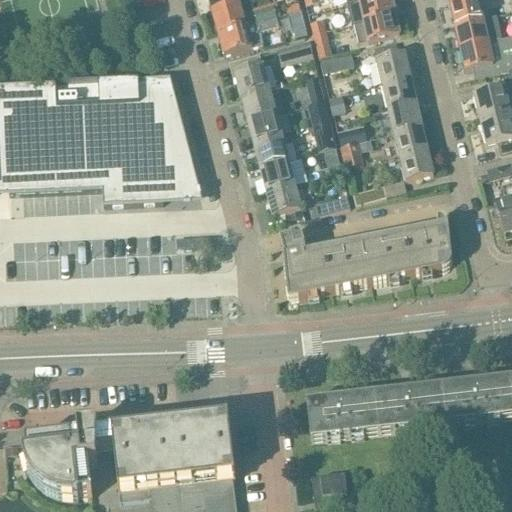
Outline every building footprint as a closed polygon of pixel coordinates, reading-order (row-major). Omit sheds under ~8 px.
[(240,8),(237,0),(207,0),(212,15),(240,8)] [(319,7),(317,0),(305,0),(303,1),(306,10),(319,7)] [(343,0),(346,10),(358,8),(390,0),(343,0)] [(390,0),(358,8),(362,28),(396,19),(391,0),(390,0)] [(451,8),(457,31),(484,25),(478,1),(451,8)] [(297,7),(285,11),(287,19),(299,16),(297,7)] [(246,30),(240,8),(212,15),(219,38),(246,30)] [(253,19),(256,28),(269,24),(276,22),(273,13),(253,19)] [(363,28),(356,29),(361,50),(367,48),(401,41),(396,19),(363,28)] [(269,24),(256,28),(258,37),(272,34),(269,24)] [(310,28),(313,40),(326,37),(323,25),(310,28)] [(457,31),(463,54),(489,48),(484,25),(457,31)] [(246,30),(219,38),(225,61),(253,54),(246,30)] [(303,30),(293,32),(296,42),(306,40),(303,30)] [(326,37),(313,40),(316,50),(329,47),(326,37)] [(511,42),(490,48),(463,54),(468,77),(475,76),(477,82),(511,73),(511,42)] [(312,59),(309,48),(278,55),(281,67),(312,59)] [(376,66),(382,92),(412,85),(406,59),(376,66)] [(354,71),(351,60),(321,67),(323,79),(354,71)] [(233,78),(240,104),(271,96),(263,70),(233,78)] [(157,86),(0,93),(0,200),(23,199),(103,196),(104,212),(163,209),(163,193),(198,192),(170,85),(157,86)] [(382,92),(388,115),(418,109),(412,85),(382,92)] [(311,91),(315,109),(324,107),(319,89),(311,91)] [(480,125),(510,118),(504,93),(474,101),(480,125)] [(247,128),(277,120),(271,96),(240,104),(247,128)] [(334,123),(342,121),(338,103),(330,105),(334,123)] [(315,109),(309,111),(314,128),(328,125),(324,107),(315,109)] [(388,115),(394,141),(424,134),(418,109),(388,115)] [(511,126),(510,118),(480,125),(486,150),(497,147),(501,161),(511,158),(511,126)] [(247,128),(253,152),(284,143),(277,120),(247,128)] [(362,129),(337,135),(342,154),(350,152),(359,149),(366,147),(362,129)] [(323,158),(327,157),(336,154),(330,131),(317,135),(323,158)] [(394,141),(400,164),(429,157),(424,134),(394,141)] [(253,152),(260,176),(291,167),(284,143),(253,152)] [(350,152),(342,154),(346,171),(346,174),(363,170),(359,149),(350,152)] [(340,172),(336,154),(327,157),(332,174),(340,172)] [(435,181),(429,157),(400,164),(405,188),(435,181)] [(297,191),(291,167),(260,176),(267,199),(297,191)] [(487,175),(490,186),(500,183),(511,179),(511,173),(511,168),(487,175)] [(297,191),(267,199),(274,223),(304,215),(297,191)] [(387,203),(384,191),(352,199),(356,212),(387,203)] [(351,213),(347,201),(316,210),(319,222),(351,213)] [(505,241),(511,239),(511,202),(496,206),(505,241)] [(300,241),(280,247),(285,261),(283,262),(288,304),(289,307),(442,277),(445,276),(447,275),(449,273),(450,270),(451,267),(451,265),(447,230),(445,231),(446,237),(426,241),(386,249),(346,257),(306,265),(305,259),(305,258),(300,241)] [(511,424),(511,385),(307,409),(311,447),(511,424)] [(113,456),(118,497),(235,483),(228,425),(111,439),(113,456)] [(98,441),(98,440),(97,439),(97,438),(96,437),(92,436),(77,438),(77,443),(25,449),(27,463),(24,463),(24,467),(24,469),(25,471),(26,474),(26,475),(27,478),(29,482),(31,486),(34,489),(37,493),(40,496),(43,498),(47,501),(51,503),(54,504),(55,504),(59,506),(63,507),(66,507),(67,507),(71,507),(75,507),(78,507),(78,504),(92,502),(89,477),(88,471),(96,470),(97,458),(98,442),(98,441)] [(98,442),(97,458),(104,457),(113,456),(111,439),(105,440),(98,441),(98,442)] [(17,451),(7,452),(8,460),(18,459),(17,451)] [(347,499),(345,479),(311,483),(314,511),(336,511),(343,511),(341,500),(347,499)] [(235,483),(118,497),(118,499),(119,499),(120,508),(152,504),(152,511),(235,511),(232,486),(235,485),(235,483)]
